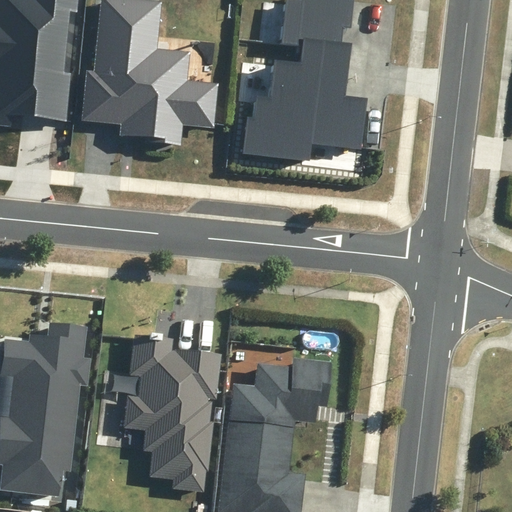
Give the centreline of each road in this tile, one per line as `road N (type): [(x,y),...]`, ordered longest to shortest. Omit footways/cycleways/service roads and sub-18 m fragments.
road 1 (residential): [(0,219),(438,263)]
road 2 (residential): [(470,0),(438,263)]
road 3 (residential): [(438,263),(411,511)]
